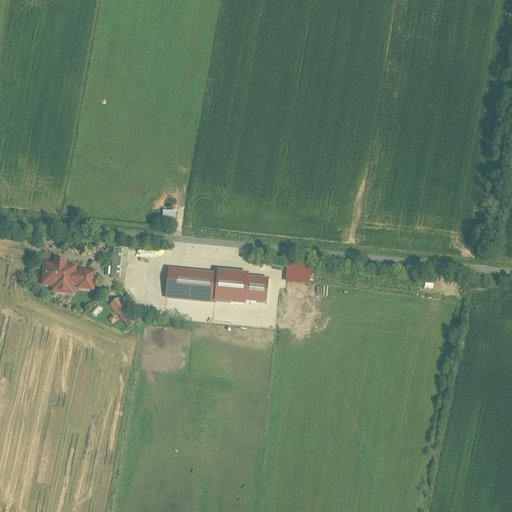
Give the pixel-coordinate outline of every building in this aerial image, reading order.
[(128,251),(114,249),(111,280),(125,281),(128,251)] [(65,267),(55,266),(55,267),(45,266),(44,286),(55,287),(54,292),(64,290),(64,288),(73,288),(73,286),(80,286),(81,276),(74,275),(74,269),(65,268),(65,267)] [(245,305),(245,302),(248,279),(248,276),(218,273),(218,276),(169,271),(167,294),(216,299),(215,302),(245,305)] [(94,274),(81,273),(81,276),(80,286),(79,289),(92,290),(94,274)] [(248,279),(245,302),(266,304),(268,281),(248,279)] [(135,323),(125,308),(126,307),(120,299),(110,306),(116,314),(117,313),(129,328),(135,323)]
